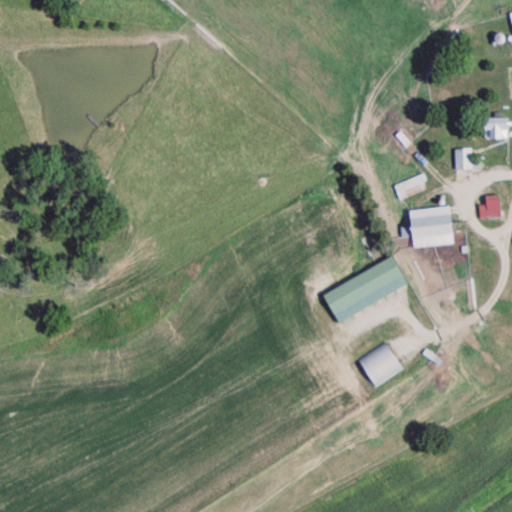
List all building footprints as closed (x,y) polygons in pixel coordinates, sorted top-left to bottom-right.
[(489,140),(511,140),(511,120),(489,120),(489,140)] [(475,171),(475,151),(457,151),(457,171),(475,171)] [(400,203),(430,191),(424,176),(394,188),(400,203)] [(506,220),(506,199),(484,199),(484,220),(506,220)] [(415,250),(460,246),(457,209),(413,213),(414,230),(404,230),(404,240),(414,239),(415,250)] [(340,327),(413,288),(396,258),(323,297),(340,327)] [(407,370),(391,341),(363,357),(378,386),(407,370)]
